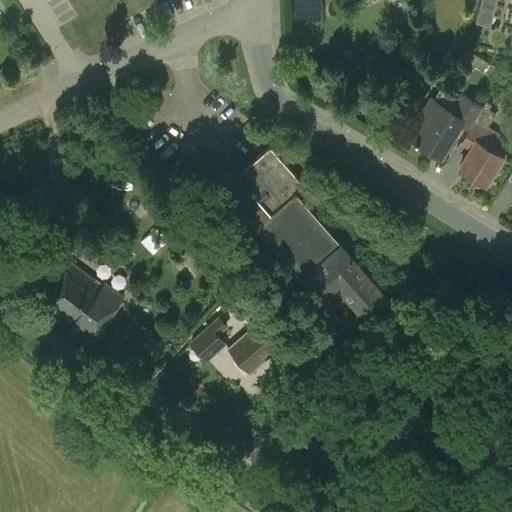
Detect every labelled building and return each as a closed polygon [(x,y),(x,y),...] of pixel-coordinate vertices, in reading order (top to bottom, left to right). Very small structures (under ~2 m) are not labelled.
[(481,0),(476,23),(490,27),(496,0),(481,0)] [(446,92),(439,103),(431,98),(409,137),(441,156),(461,125),(468,129),(483,106),(458,91),(455,97),(446,92)] [(460,143),(470,149),(459,167),(485,184),(502,156),(491,150),(500,134),(488,126),(495,113),(489,109),(492,104),(486,100),(483,106),(468,129),(460,143)] [(390,299),(340,243),(341,242),(297,192),(305,185),(270,146),(219,191),(227,200),(230,198),(301,278),(280,296),(317,339),(339,319),(323,301),(339,288),(367,319),(390,299)] [(183,215),(210,244),(225,231),(197,202),(183,215)] [(105,283),(102,286),(74,264),(43,302),(71,325),(68,329),(88,343),(123,296),(105,283)] [(243,286),(225,302),(240,319),(258,303),(243,286)] [(218,335),(227,327),(218,317),(191,342),(207,359),(225,343),(218,335)] [(229,348),(250,371),(280,344),(259,321),(229,348)]
